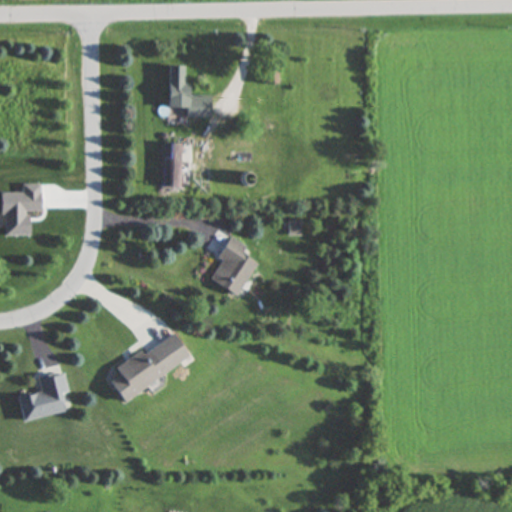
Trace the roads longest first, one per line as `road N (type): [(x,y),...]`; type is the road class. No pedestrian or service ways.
road 1 (residential): [(511,6),(0,14)]
road 2 (residential): [(0,314),(49,293),(84,242),(89,14)]
